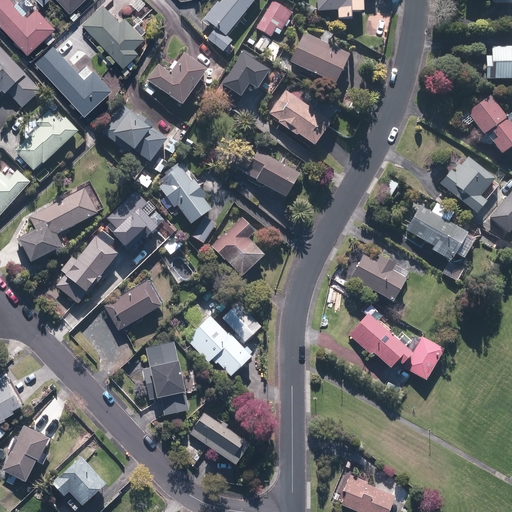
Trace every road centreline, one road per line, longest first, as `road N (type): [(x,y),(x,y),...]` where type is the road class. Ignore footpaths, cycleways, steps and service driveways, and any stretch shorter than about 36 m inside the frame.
road 1 (residential): [(290,510),(296,305),(386,122),(413,0)]
road 2 (residential): [(0,305),(35,331),(168,478),(232,508),(290,510)]
